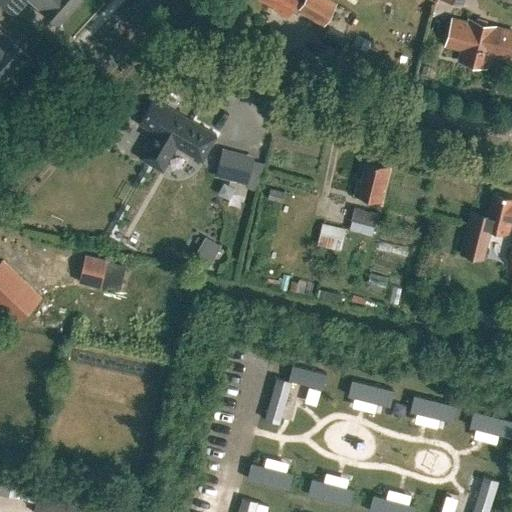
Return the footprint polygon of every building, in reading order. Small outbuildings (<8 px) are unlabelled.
[(31,0),(57,23),(77,0),(31,0)] [(292,6),(323,24),(335,2),(331,0),(263,0),(273,6),(271,9),(286,17),(292,6)] [(438,8),(438,6),(433,4),(430,17),(437,19),(440,8),(438,8)] [(460,61),(485,67),(489,52),(508,57),(511,41),(511,31),(496,27),(496,26),(467,19),(466,22),(451,18),(444,45),(463,50),(460,61)] [(322,39),(339,48),(347,35),(329,26),(322,39)] [(0,78),(4,82),(29,55),(0,29),(0,78)] [(216,135),(152,98),(138,124),(153,132),(139,157),(161,170),(175,145),(201,160),(216,135)] [(213,176),(254,187),(262,161),(251,158),(252,153),(221,145),(213,176)] [(365,161),(361,178),(358,177),(353,194),(380,200),(389,166),(365,161)] [(266,200),(281,203),(283,191),(269,188),(266,200)] [(485,211),(481,226),(467,222),(459,254),(482,260),(490,229),(508,234),(510,224),(511,224),(511,197),(492,193),(488,212),(485,211)] [(350,219),(374,226),(377,213),(353,207),(350,219)] [(374,226),(350,219),(348,229),(372,235),(374,226)] [(78,281),(100,286),(100,283),(120,288),(125,265),(85,255),(78,281)] [(0,263),(0,308),(14,321),(37,297),(22,283),(22,281),(2,262),(0,263)] [(10,453),(8,470),(23,472),(25,455),(10,453)] [(0,493),(7,495),(11,481),(0,478),(0,493)] [(106,511),(108,500),(52,490),(49,505),(90,511),(106,511)]
